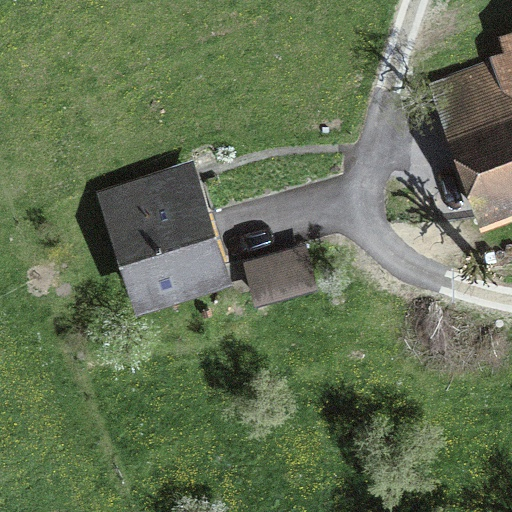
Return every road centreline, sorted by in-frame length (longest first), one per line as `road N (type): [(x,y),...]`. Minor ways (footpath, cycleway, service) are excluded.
road 1 (track): [(264,222),(350,194),(413,0)]
road 2 (track): [(315,205),(421,287),(511,305)]
